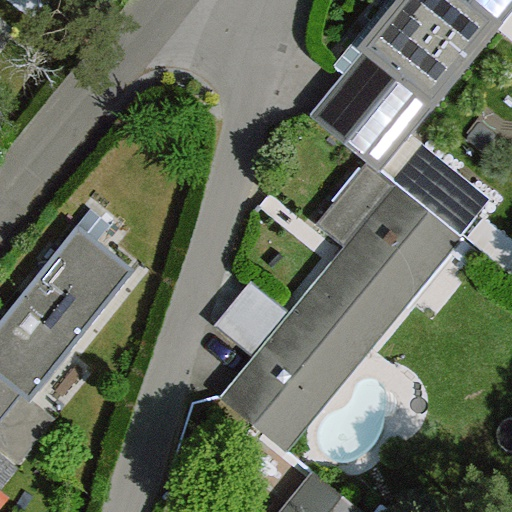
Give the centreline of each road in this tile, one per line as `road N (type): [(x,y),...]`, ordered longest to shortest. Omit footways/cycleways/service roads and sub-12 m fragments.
road 1 (residential): [(288,0),(125,511)]
road 2 (residential): [(154,0),(0,185)]
